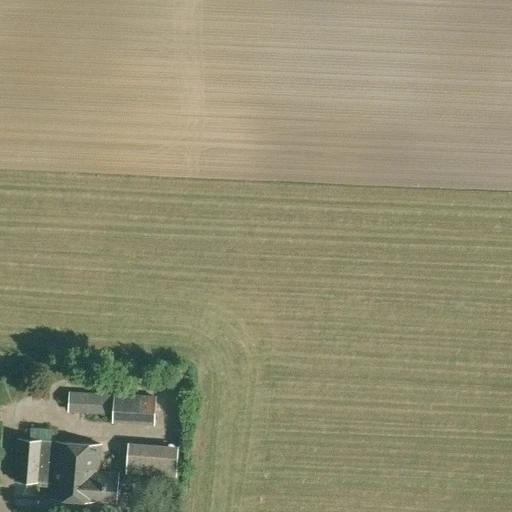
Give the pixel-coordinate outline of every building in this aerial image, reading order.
[(69,410),(113,413),(113,420),(154,422),(155,394),(70,389),(69,410)] [(176,410),(175,429),(186,429),(187,411),(176,410)] [(16,478),(51,480),(50,495),(116,499),(119,470),(99,469),(101,442),(19,436),(16,478)] [(133,440),(131,457),(153,461),(156,444),(133,440)] [(175,442),(160,443),(160,456),(176,455),(175,442)]
